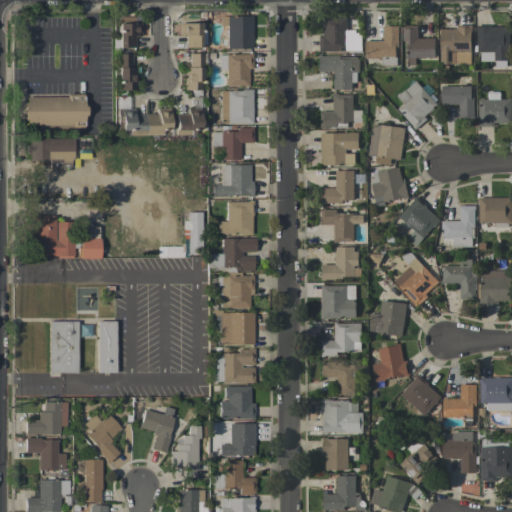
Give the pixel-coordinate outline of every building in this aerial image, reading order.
[(226,16),(227,49),(252,48),(251,15),(226,16)] [(118,23),(119,48),(135,47),(134,36),(138,36),(138,16),(124,17),(124,23),(118,23)] [(319,52),(361,51),(361,31),(347,31),(346,18),(322,18),(323,34),(318,35),(319,52)] [(185,47),(201,47),(201,23),(179,23),(179,36),(184,36),(185,47)] [(365,41),(365,57),(397,58),(398,26),(383,26),(383,41),(365,41)] [(417,26),(404,26),(405,58),(434,58),(434,39),(417,39),(417,26)] [(439,64),(456,65),(456,52),(470,52),(471,27),(455,26),(455,29),(440,29),(439,64)] [(509,27),(476,26),(476,52),(493,53),(493,60),(508,61),(509,27)] [(131,53),(117,53),(116,90),(133,90),(134,66),(130,66),(131,53)] [(184,66),(184,89),(201,90),(202,53),(189,53),(188,67),(184,66)] [(226,54),(225,85),(250,85),(250,54),(226,54)] [(356,90),(356,56),(318,56),(319,72),(333,72),(333,90),(356,90)] [(402,104),(396,109),(415,130),(427,119),(425,116),(437,105),(415,81),(397,97),(402,104)] [(472,86),(440,87),(441,105),(458,105),(458,120),(473,119),(472,86)] [(252,123),(252,90),(217,90),(218,103),(226,103),(227,123),(252,123)] [(511,125),(511,99),(500,99),(499,92),(487,92),(487,99),(478,99),(478,125),(511,125)] [(25,98),(26,103),(22,103),(22,121),(25,121),(25,125),(70,125),(70,128),(83,128),(82,116),(85,116),(85,107),(82,107),(82,94),(66,94),(66,97),(25,98)] [(319,112),(320,128),(335,128),(335,123),(361,122),(361,111),(352,112),(352,95),(332,95),(332,112),(319,112)] [(156,113),(133,114),(133,108),(120,108),(120,130),(144,130),(144,135),(169,134),(168,108),(156,108),(156,113)] [(175,113),(175,131),(200,130),(200,112),(175,113)] [(405,128),(372,123),(367,156),(399,161),(405,128)] [(223,159),(240,160),(240,142),(252,142),(252,127),(236,127),(236,131),(212,131),(212,146),(223,146),(223,159)] [(354,166),(354,151),(358,151),(358,133),(320,133),(319,166),(354,166)] [(73,139),(30,137),(29,160),(48,161),(47,167),(72,168),(73,139)] [(251,165),(221,164),(220,185),(212,184),(211,195),(250,196),(251,165)] [(407,198),(400,167),(368,174),(376,205),(407,198)] [(353,171),(335,171),(335,188),(320,188),(320,202),(353,202),(353,171)] [(511,223),(511,206),(511,197),(478,198),(479,223),(511,223)] [(439,218),(414,198),(398,218),(413,230),(406,238),(416,247),(439,218)] [(226,221),(217,221),(217,234),(251,234),(252,201),(226,201),(226,221)] [(441,240),(451,240),(451,247),(473,247),(473,206),(459,206),(459,221),(441,221),(441,240)] [(333,242),(353,243),(353,224),(362,224),(362,214),(335,214),(335,209),(320,209),(320,225),(333,225),(333,242)] [(200,212),(186,212),(187,220),(185,220),(186,253),(201,253),(200,212)] [(72,221),(55,221),(55,215),(33,215),(33,256),(72,256),(72,221)] [(98,226),(79,227),(80,259),(99,258),(98,226)] [(255,237),(222,238),(222,271),(253,271),(252,253),(255,253),(255,237)] [(321,279),(358,278),(358,247),(335,247),(335,265),(321,265),(321,279)] [(394,280),(412,305),(437,287),(410,249),(400,257),(410,269),(394,280)] [(221,267),(221,254),(211,253),(210,266),(221,267)] [(473,258),(458,258),(458,266),(441,266),(441,282),(459,282),(459,299),(473,299),(473,258)] [(511,302),(510,270),(479,271),(480,303),(511,302)] [(248,308),(249,293),(252,293),(253,275),(220,275),(219,307),(248,308)] [(355,318),(355,286),(320,286),(320,319),(355,318)] [(368,333),(403,335),(404,303),(380,302),(379,314),(369,314),(368,333)] [(253,312),(219,312),(219,344),(253,345),(253,312)] [(48,321),(48,373),(76,373),(76,321),(48,321)] [(95,321),(96,373),(114,373),(114,321),(95,321)] [(321,356),(337,356),(337,352),(360,351),(360,323),(333,324),(334,340),(320,341),(321,356)] [(79,325),(79,336),(90,336),(90,325),(79,325)] [(406,376),(400,345),(377,349),(380,363),(371,365),(375,382),(406,376)] [(222,383),(253,382),(253,366),(254,366),(253,350),(222,351),(222,383)] [(221,381),(221,357),(213,357),(212,381),(221,381)] [(337,395),(354,395),(354,362),(321,363),(322,377),(337,377),(337,395)] [(440,396),(416,376),(399,395),(424,416),(440,396)] [(479,403),(486,403),(486,411),(511,411),(511,378),(479,378),(479,403)] [(475,384),(459,385),(459,399),(442,399),(442,417),(472,417),(472,407),(476,407),(475,384)] [(218,401),(219,419),(252,418),(251,386),(224,386),(224,401),(218,401)] [(362,433),(362,412),(357,412),(357,401),(322,400),(322,433),(362,433)] [(59,435),(59,425),(65,426),(66,402),(43,401),(43,411),(37,411),(37,420),(24,420),(24,434),(59,435)] [(164,452),(174,418),(144,409),(138,427),(155,432),(150,449),(164,452)] [(120,428),(107,414),(99,421),(93,414),(83,424),(89,431),(84,436),(108,462),(118,453),(107,440),(120,428)] [(218,455),(253,456),(254,423),(229,423),(228,444),(219,444),(218,455)] [(169,450),(169,466),(197,467),(198,426),(188,425),(188,436),(176,436),(176,451),(169,450)] [(474,432),(451,432),(451,440),(442,440),(443,459),(460,459),(460,474),(475,473),(474,432)] [(56,453),(56,439),(25,438),(24,453),(38,453),(38,469),(64,470),(64,453),(56,453)] [(347,470),(347,460),(355,460),(355,448),(347,448),(347,439),(322,438),(321,454),(325,454),(324,470),(347,470)] [(438,461),(422,444),(399,465),(415,483),(438,461)] [(511,446),(480,447),(480,481),(495,481),(495,477),(511,477),(511,446)] [(100,459),(82,459),(83,502),(101,502),(100,459)] [(241,460),(223,460),(223,489),(239,488),(239,494),(254,493),(254,477),(241,477),(241,460)] [(322,510),(362,511),(363,494),(355,493),(355,476),(336,476),(336,494),(322,494),(322,510)] [(369,506),(398,511),(404,511),(411,482),(385,477),(382,491),(373,489),(369,506)] [(68,480),(37,479),(37,497),(24,497),(24,511),(30,511),(58,511),(59,496),(68,496),(68,480)] [(176,511),(204,511),(204,489),(177,489),(176,511)] [(252,511),(253,498),(219,497),(219,511),(252,511)]
